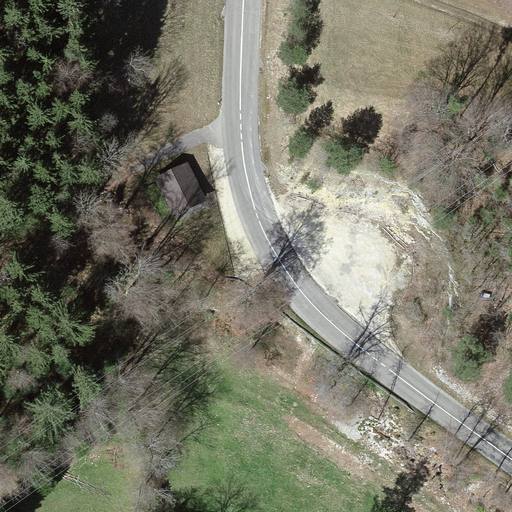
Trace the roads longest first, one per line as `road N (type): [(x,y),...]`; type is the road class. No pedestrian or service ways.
road 1 (tertiary): [(511,459),(336,327),(274,252),(241,148),(243,0)]
road 2 (track): [(129,170),(77,203),(0,275)]
